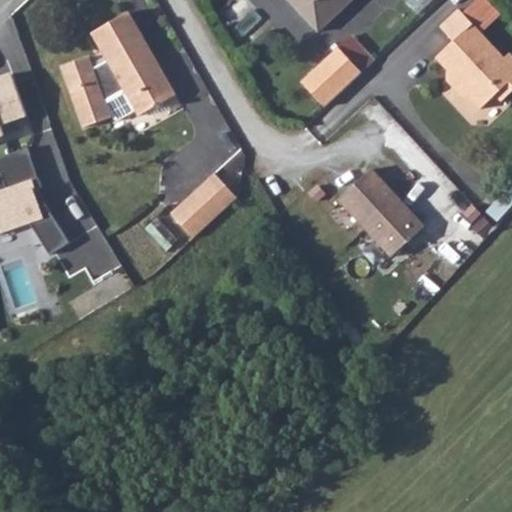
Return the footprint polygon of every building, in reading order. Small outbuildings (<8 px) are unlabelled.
[(289,0),(317,29),(348,0),(289,0)] [(453,11),(435,28),(449,42),(432,60),(443,72),(443,82),(458,97),(465,97),(477,110),(492,96),(498,102),(511,88),(511,60),(505,53),(500,59),(453,11)] [(175,95),(127,12),(91,33),(107,61),(93,69),(88,56),(62,66),(83,127),(110,118),(105,102),(124,91),(138,116),(175,95)] [(297,86),(322,111),(358,76),(333,51),(297,86)] [(11,73),(0,77),(0,124),(26,116),(11,73)] [(0,230),(28,221),(48,254),(68,242),(40,196),(36,198),(33,189),(41,186),(27,147),(0,156),(0,230)] [(228,178),(249,160),(242,151),(220,168),(228,178)] [(336,203),(390,259),(423,228),(368,172),(336,203)] [(192,242),(234,201),(211,177),(168,218),(192,242)] [(74,296),(80,312),(113,300),(107,284),(74,296)]
